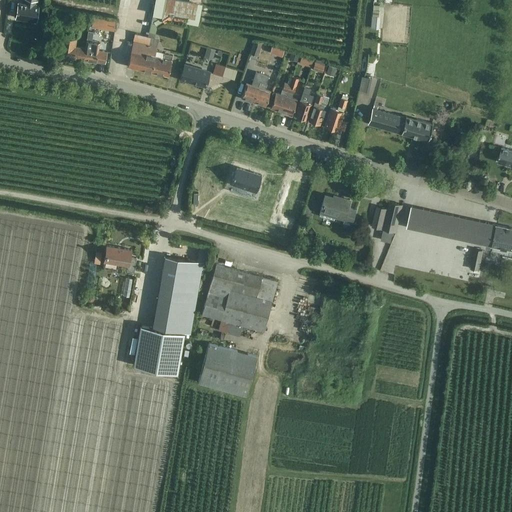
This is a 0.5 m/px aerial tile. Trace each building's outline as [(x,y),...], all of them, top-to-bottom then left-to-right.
[(17,2),(15,19),(35,22),(38,6),(34,5),(35,0),(38,1),(38,0),(25,0),(25,3),(17,2)] [(152,0),(152,8),(162,9),(163,5),(186,9),(185,17),(196,19),(198,0),(152,0)] [(93,19),(92,27),(114,30),(116,23),(93,19)] [(99,42),(92,41),(93,31),(88,30),(86,40),(85,44),(85,48),(83,59),(105,63),(107,51),(98,50),(99,42)] [(157,47),(151,45),(153,38),(135,33),(133,41),(127,66),(168,76),(172,56),(156,52),(157,47)] [(59,55),(83,59),(85,48),(75,46),(76,39),(62,37),(59,55)] [(258,56),(262,43),(254,40),(250,53),(258,56)] [(284,50),(272,46),(270,52),(282,56),(284,50)] [(208,49),(205,56),(212,58),(214,51),(208,49)] [(307,58),(304,64),(311,66),(313,60),(307,58)] [(312,68),(322,72),(324,65),(314,62),(312,68)] [(216,63),(213,73),(223,76),(226,66),(216,63)] [(209,72),(185,64),(180,79),(205,86),(209,72)] [(330,67),(327,74),(333,76),(335,69),(330,67)] [(253,102),(258,86),(259,82),(260,81),(262,75),(256,73),(252,84),(246,83),(241,98),(253,102)] [(268,77),(262,75),(260,81),(259,82),(258,86),(253,102),(265,105),(270,91),(263,88),(265,82),(266,82),(268,77)] [(292,98),(296,87),(299,77),(293,75),(289,84),(281,111),(291,114),(296,99),(292,98)] [(281,111),(289,84),(285,83),(281,94),(275,92),(270,107),(281,111)] [(304,87),(295,115),(306,119),(311,104),(313,96),(309,94),(311,89),(304,87)] [(328,98),(318,94),(309,120),(320,124),(325,109),(324,108),(328,98)] [(337,109),(330,107),(324,125),(337,129),(347,100),(341,98),(340,98),(337,109)] [(427,141),(433,124),(406,116),(405,117),(377,109),(373,108),(368,124),(427,141)] [(511,148),(503,146),(498,161),(511,165),(511,148)] [(256,191),(261,174),(237,166),(231,183),(256,191)] [(320,213),(319,216),(334,220),(334,217),(352,223),(355,211),(348,209),(350,201),(334,196),(333,200),(325,197),(320,213)] [(387,209),(376,206),(372,226),(395,232),(402,204),(389,201),(387,209)] [(412,206),(407,227),(492,246),(492,245),(497,224),(412,206)] [(511,227),(497,224),(492,245),(496,246),(495,249),(499,250),(500,247),(511,249),(511,227)] [(383,246),(388,234),(383,232),(378,243),(383,246)] [(117,248),(107,246),(105,262),(129,266),(128,271),(134,272),(137,258),(131,257),(132,250),(122,248),(117,247),(117,248)] [(475,248),(470,268),(479,270),(484,250),(475,248)] [(177,373),(190,301),(192,291),(184,289),(189,260),(165,256),(152,327),(140,325),(133,365),(177,373)] [(202,316),(233,324),(230,333),(241,336),(244,327),(264,332),(277,281),(215,265),(202,316)] [(123,271),(121,290),(127,291),(130,272),(123,271)] [(471,291),(474,274),(468,273),(465,290),(471,291)] [(443,279),(441,284),(456,288),(457,283),(443,279)] [(136,304),(140,287),(134,285),(130,302),(136,304)] [(209,345),(200,383),(248,395),(257,357),(209,345)]
